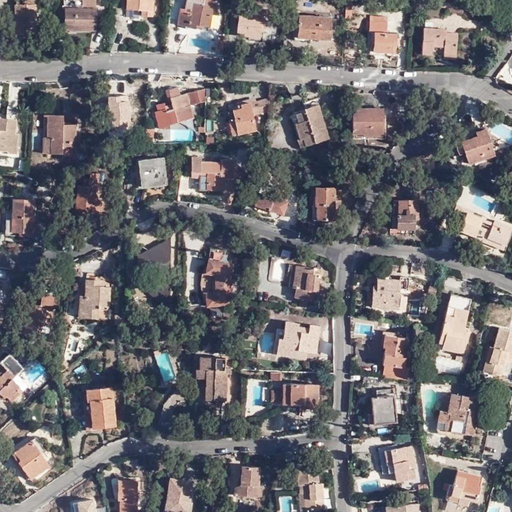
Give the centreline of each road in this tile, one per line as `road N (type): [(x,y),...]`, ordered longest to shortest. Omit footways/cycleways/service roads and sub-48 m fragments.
road 1 (residential): [(481,85),(166,60),(0,65)]
road 2 (residential): [(0,255),(77,244),(156,201),(343,249)]
road 3 (residential): [(17,511),(108,448),(335,432)]
road 4 (residential): [(343,249),(360,201),(390,159),(481,85)]
road 5 (residential): [(335,432),(343,249)]
road 6 (residential): [(343,249),(469,260),(511,282)]
